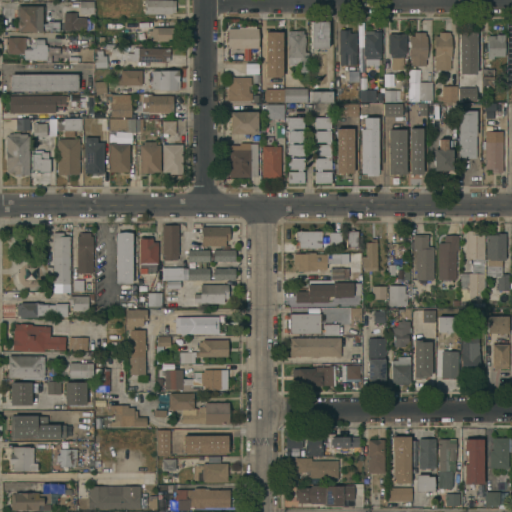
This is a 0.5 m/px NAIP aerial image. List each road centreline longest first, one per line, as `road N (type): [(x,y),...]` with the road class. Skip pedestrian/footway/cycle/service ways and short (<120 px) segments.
road 1 (tertiary): [(0,201),(511,206)]
road 2 (residential): [(203,1),(511,3)]
road 3 (residential): [(262,207),(263,511)]
road 4 (residential): [(264,413),(511,413)]
road 5 (residential): [(202,0),(200,206)]
